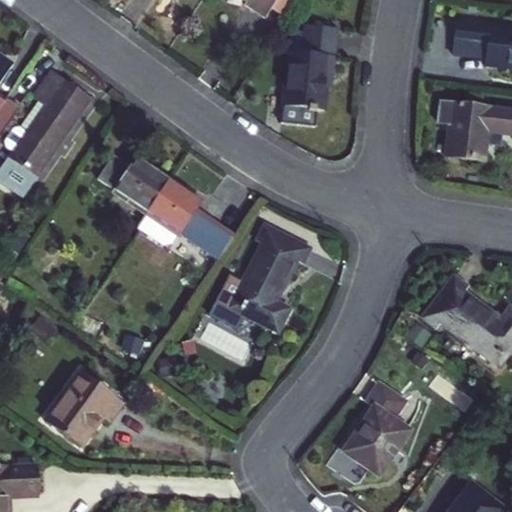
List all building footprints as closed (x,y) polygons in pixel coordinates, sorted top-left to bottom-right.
[(250,0),(250,2),(246,7),(264,19),(271,9),(276,0),(250,0)] [(297,0),(276,0),(271,9),(285,19),(297,0)] [(303,54),(336,57),(339,31),(305,28),(303,54)] [(490,67),(511,69),(511,30),(499,29),(498,36),(456,32),(453,59),(490,63),(490,67)] [(333,87),(336,57),(303,54),(287,52),(281,106),(284,107),(316,110),(324,111),(326,86),(333,87)] [(0,84),(14,64),(0,54),(0,84)] [(93,100),(53,72),(35,98),(45,105),(9,157),(40,178),(93,100)] [(8,100),(6,102),(0,110),(0,137),(1,138),(21,108),(8,100)] [(511,110),(439,102),(436,123),(448,125),(444,159),(478,164),(481,142),(491,144),(492,134),(511,136),(511,110)] [(314,127),(316,110),(284,107),(283,123),(314,127)] [(0,182),(25,200),(40,178),(9,157),(0,171),(0,182)] [(113,195),(130,170),(112,158),(95,183),(113,195)] [(130,170),(113,195),(146,217),(169,182),(136,160),(130,170)] [(169,182),(146,217),(177,237),(178,234),(194,211),(200,202),(169,182)] [(194,211),(178,234),(217,260),(231,239),(211,226),(212,224),(194,211)] [(171,245),(177,237),(146,217),(138,229),(163,247),(171,245)] [(240,283),(227,310),(244,318),(277,336),(291,310),(277,303),(298,262),(304,266),(313,250),(265,225),(256,242),(261,244),(240,283)] [(453,275),(420,320),(436,331),(439,326),(500,371),(511,353),(511,307),(510,307),(501,319),(465,292),(469,287),(453,275)] [(216,304),(227,310),(240,283),(229,278),(216,304)] [(237,331),(244,318),(227,310),(216,304),(209,317),(237,331)] [(430,336),(415,324),(404,337),(420,349),(430,336)] [(123,405),(80,374),(44,424),(81,451),(104,419),(110,423),(123,405)] [(374,408),(342,453),(375,476),(408,430),(393,420),(404,404),(380,387),(368,404),(374,408)] [(0,511),(5,511),(5,501),(36,500),(35,466),(0,467),(0,511)] [(450,511),(507,511),(508,511),(472,485),(450,511)]
